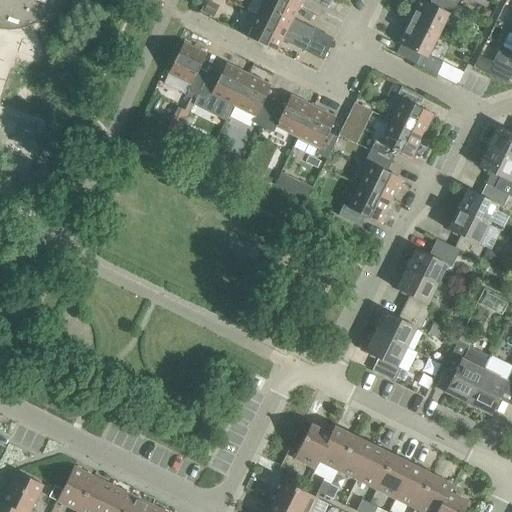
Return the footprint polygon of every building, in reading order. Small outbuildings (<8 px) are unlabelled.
[(0,0),(0,29),(5,30),(12,30),(20,29),(31,26),(32,24),(45,17),(50,12),(55,6),(58,0),(0,0)] [(282,0),(262,0),(256,14),(310,41),(315,30),(292,19),(298,8),(282,0)] [(420,0),(418,0),(408,21),(437,36),(444,22),(452,26),(455,20),(471,28),(476,16),(454,5),(445,1),(441,10),(420,0)] [(208,1),(202,12),(210,16),(215,4),(208,1)] [(481,12),(479,16),(486,19),(490,12),(487,10),(481,12)] [(310,41),(256,14),(245,36),(276,52),(282,40),(305,52),(310,41)] [(437,36),(408,21),(397,44),(419,55),(414,64),(436,75),(442,63),(427,56),(437,36)] [(186,90),(197,95),(208,74),(198,69),(205,54),(183,43),(167,74),(189,85),(186,90)] [(511,57),(511,59),(497,52),(486,74),(508,85),(511,75),(511,57)] [(211,95),(232,106),(248,75),(225,64),(218,79),(208,74),(197,95),(208,101),(211,95)] [(251,122),(262,127),(272,106),(262,101),(270,85),(248,75),(232,106),(253,117),(251,122)] [(401,100),(390,122),(422,137),(433,115),(417,107),(422,97),(401,87),(395,97),(401,100)] [(275,127),(297,138),(312,106),(290,95),(282,111),(272,106),(262,127),(272,133),(275,127)] [(312,106),(297,138),(318,148),(315,154),(326,159),(337,137),(327,132),(334,117),(312,106)] [(171,120),(165,131),(177,137),(182,125),(171,120)] [(374,140),(369,151),(391,162),(396,152),(411,159),(422,137),(390,122),(380,143),(374,140)] [(498,127),(488,147),(511,158),(511,129),(510,133),(498,127)] [(198,133),(193,145),(209,152),(213,145),(214,141),(198,133)] [(213,145),(209,152),(241,168),(245,161),(213,145)] [(491,173),(485,185),(508,196),(511,197),(511,182),(509,181),(511,175),(511,158),(488,147),(478,167),(491,173)] [(369,165),(358,186),(390,202),(401,179),(386,172),(391,162),(369,151),(364,162),(369,165)] [(280,172),(274,184),(284,189),(290,177),(280,172)] [(467,190),(457,210),(488,225),(497,206),(502,208),(508,196),(485,185),(479,196),(467,190)] [(390,202),(358,186),(348,208),(342,205),(337,216),(359,226),(364,216),(379,224),(390,202)] [(488,225),(457,210),(447,230),(460,236),(454,248),(477,259),(483,247),(478,244),(488,225)] [(415,249),(405,269),(436,285),(446,265),(450,268),(456,255),(434,244),(428,255),(415,249)] [(484,249),(479,260),(492,267),(498,255),(484,249)] [(408,296),(403,307),(425,318),(431,306),(427,304),(436,285),(405,269),(395,289),(408,296)] [(502,287),(507,289),(511,279),(511,278),(511,277),(504,273),(500,282),(502,287)] [(384,312),(374,332),(405,348),(415,329),(419,331),(425,318),(403,307),(397,319),(384,312)] [(405,348),(374,332),(364,353),(377,359),(371,371),(394,382),(400,369),(396,367),(405,348)] [(467,403),(483,371),(490,358),(457,342),(446,364),(456,369),(445,392),(467,403)] [(483,371),(467,403),(490,414),(506,382),(483,371)] [(315,470),(318,462),(317,461),(330,435),(329,434),(310,425),(293,459),(315,470)] [(317,461),(318,462),(337,471),(354,437),(333,427),(329,434),(330,435),(317,461)] [(337,471),(356,481),(373,446),(354,437),(337,471)] [(356,481),(375,490),(392,456),(373,446),(356,481)] [(375,490),(395,500),(412,465),(392,456),(375,490)] [(395,500),(414,509),(431,475),(412,465),(395,500)] [(56,501),(76,511),(93,477),(73,467),(62,490),(56,501)] [(288,470),(282,482),(290,485),(296,474),(288,470)] [(16,472),(0,503),(17,511),(29,511),(42,485),(16,472)] [(414,509),(420,511),(436,511),(447,492),(448,492),(452,485),(431,475),(414,509)] [(76,511),(77,511),(100,511),(113,487),(93,477),(76,511)] [(316,492),(324,496),(330,485),(322,481),(316,492)] [(282,482),(272,502),(292,511),(309,511),(317,498),(290,485),(282,482)] [(330,485),(324,496),(332,500),(337,488),(330,485)] [(54,486),(48,497),(56,501),(62,490),(54,486)] [(100,511),(124,511),(132,496),(113,487),(100,511)] [(436,511),(462,511),(467,502),(448,492),(447,492),(436,511)] [(124,511),(148,511),(151,506),(132,496),(124,511)] [(355,511),(356,511),(364,511),(369,504),(361,500),(355,511)] [(0,502),(0,511),(17,511),(0,503),(0,502)] [(292,511),(272,502),(267,511),(292,511)]
